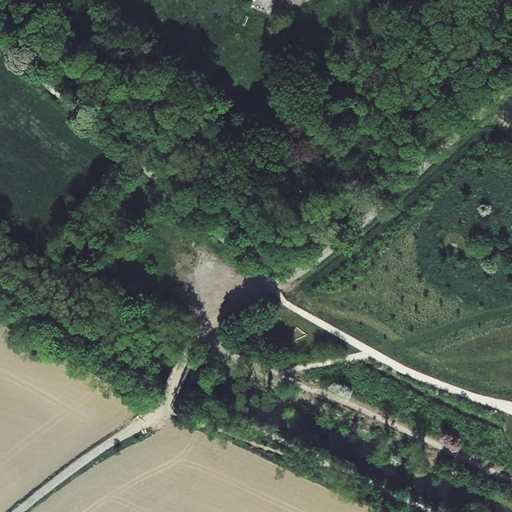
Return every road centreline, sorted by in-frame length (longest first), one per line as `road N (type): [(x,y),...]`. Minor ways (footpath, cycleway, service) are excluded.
road 1 (track): [(200,329),(341,241),(511,73)]
road 2 (track): [(274,286),(0,43)]
road 3 (track): [(161,407),(103,441),(21,511)]
